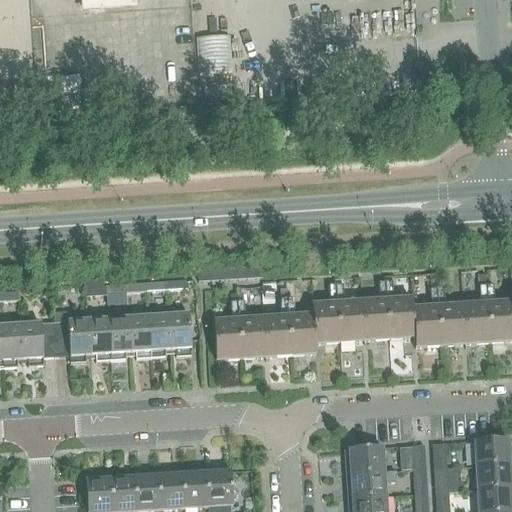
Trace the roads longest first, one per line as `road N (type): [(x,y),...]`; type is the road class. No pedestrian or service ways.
road 1 (tertiary): [(0,234),(497,201)]
road 2 (residential): [(39,428),(234,415),(281,423)]
road 3 (residential): [(511,399),(323,409),(281,423)]
road 4 (unclassified): [(484,0),(497,201)]
